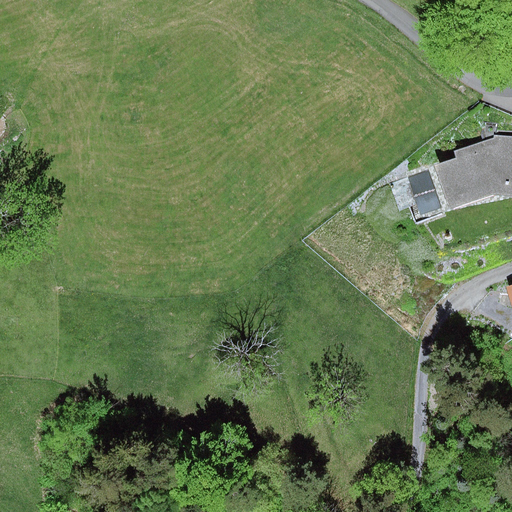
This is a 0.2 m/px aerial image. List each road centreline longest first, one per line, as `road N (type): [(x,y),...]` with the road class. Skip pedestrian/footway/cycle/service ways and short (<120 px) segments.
road 1 (track): [(511,270),(465,289),(426,343),(413,490),(403,511)]
road 2 (unclassified): [(511,83),(499,87),(461,72),(373,0)]
